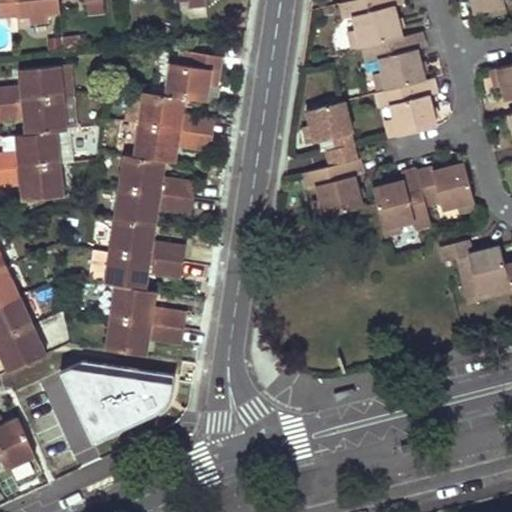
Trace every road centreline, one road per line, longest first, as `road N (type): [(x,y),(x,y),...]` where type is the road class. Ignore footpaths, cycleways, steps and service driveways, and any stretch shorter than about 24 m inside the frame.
road 1 (unclassified): [(227,372),(281,0)]
road 2 (tertiary): [(272,445),(511,384)]
road 3 (tertiary): [(110,511),(223,462)]
